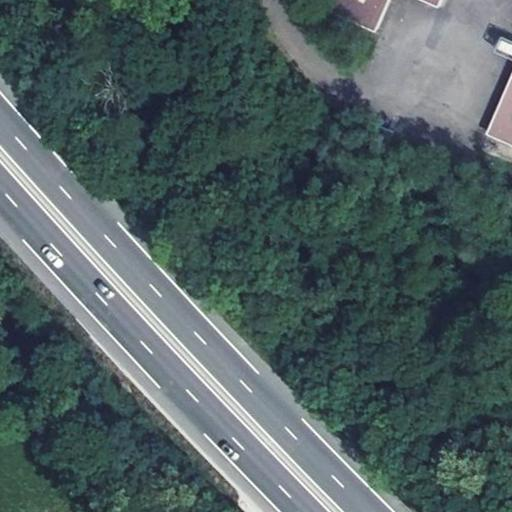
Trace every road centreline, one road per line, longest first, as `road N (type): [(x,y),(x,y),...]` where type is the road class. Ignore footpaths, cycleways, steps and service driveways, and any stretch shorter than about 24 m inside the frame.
road 1 (motorway): [(367,511),(0,123)]
road 2 (motorway): [(0,183),(151,358),(306,511)]
